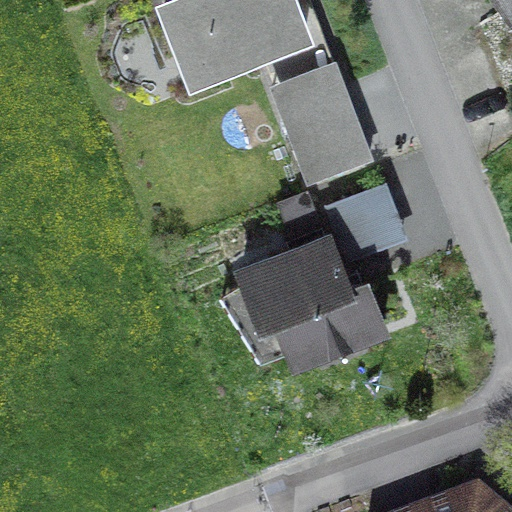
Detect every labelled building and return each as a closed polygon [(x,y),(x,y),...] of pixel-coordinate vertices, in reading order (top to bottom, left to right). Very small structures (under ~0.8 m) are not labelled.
[(296,23),(287,0),(155,0),(181,67),(296,23)] [(511,0),(496,0),(511,22),(511,0)] [(328,59),(263,83),(299,178),(364,154),(328,59)] [(398,238),(378,187),(327,206),(347,258),(398,238)] [(346,288),(327,238),(238,273),(259,327),(276,320),(291,362),(380,328),(362,282),(346,288)]
